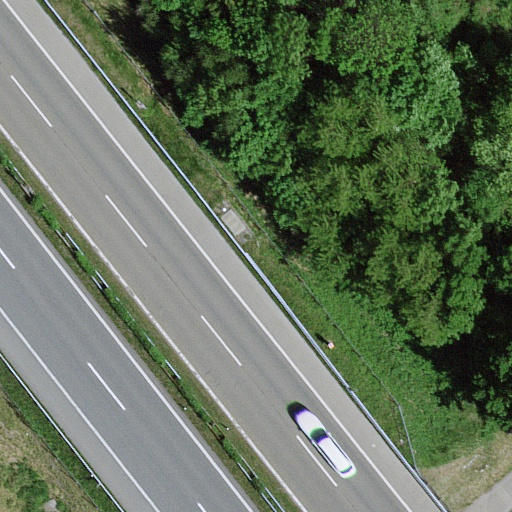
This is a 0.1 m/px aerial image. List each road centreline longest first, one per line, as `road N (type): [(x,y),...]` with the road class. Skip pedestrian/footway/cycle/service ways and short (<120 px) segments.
road 1 (motorway): [(360,511),(0,57)]
road 2 (motorway): [(0,244),(208,511)]
